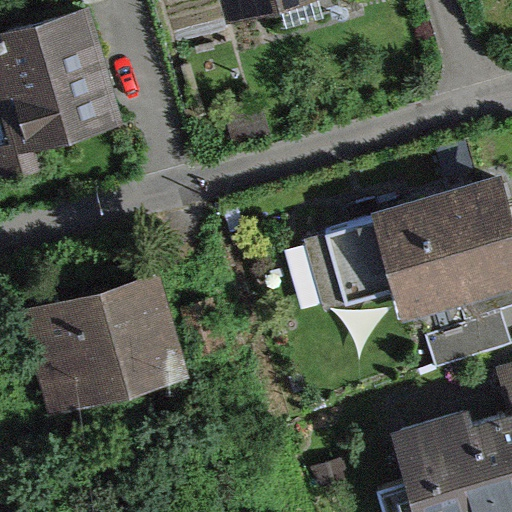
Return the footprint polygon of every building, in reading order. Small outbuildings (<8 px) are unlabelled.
[(242,0),(245,9),(276,0),(242,0)] [(142,138),(102,1),(0,30),(0,100),(21,94),(42,167),(142,138)] [(511,286),(511,179),(511,176),(326,236),(347,300),(408,280),(420,316),(511,286)] [(181,266),(33,307),(61,409),(209,368),(181,266)] [(486,405),(407,431),(434,511),(511,511),(511,358),(508,360),(511,372),(511,421),(494,428),(486,405)]
